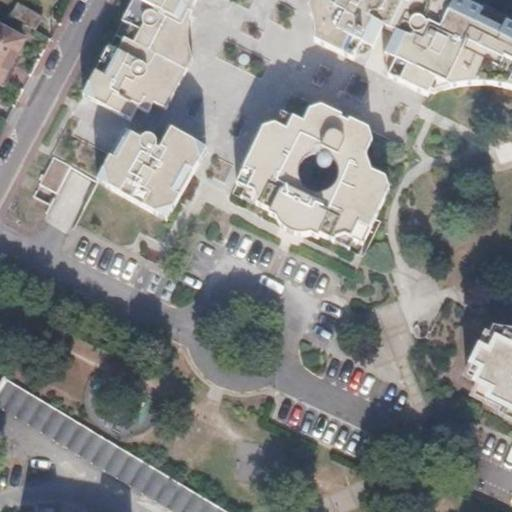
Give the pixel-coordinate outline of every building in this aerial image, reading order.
[(132,0),(121,22),(129,27),(116,51),(109,47),(82,95),(129,121),(139,104),(150,111),(154,105),(165,110),(193,59),(190,46),(190,33),(190,23),(192,15),(195,5),(198,0),(132,0)] [(306,0),(304,5),(307,9),(311,16),(313,22),(314,38),(351,56),(358,41),(369,46),(391,0),(306,0)] [(511,22),(493,12),(466,0),(404,0),(380,52),(391,58),(384,73),(424,93),(426,89),(431,91),(443,87),(455,85),(473,84),(492,85),(507,89),(511,90),(511,22)] [(42,17),(18,4),(11,17),(35,31),(42,17)] [(0,79),(22,41),(0,28),(0,79)] [(272,124),(260,128),(228,193),(260,209),(259,211),(267,215),(271,221),(276,225),(279,228),(284,230),(288,233),(294,234),(300,235),(307,235),(314,239),(315,236),(354,256),(386,190),(382,179),(368,172),(362,157),(369,144),(364,131),(318,107),(307,110),(301,123),(290,118),(283,130),(272,124)] [(140,140),(124,132),(117,146),(97,183),(166,222),(206,147),(171,128),(159,150),(155,148),(155,143),(154,140),(150,137),(145,137),(142,139),(140,140)] [(71,168),(54,158),(40,185),(57,194),(71,168)] [(470,394),(511,415),(511,335),(500,332),(490,328),(488,333),(479,329),(456,377),(474,386),(470,394)] [(224,511),(1,375),(0,377),(0,406),(171,511),(224,511)]
